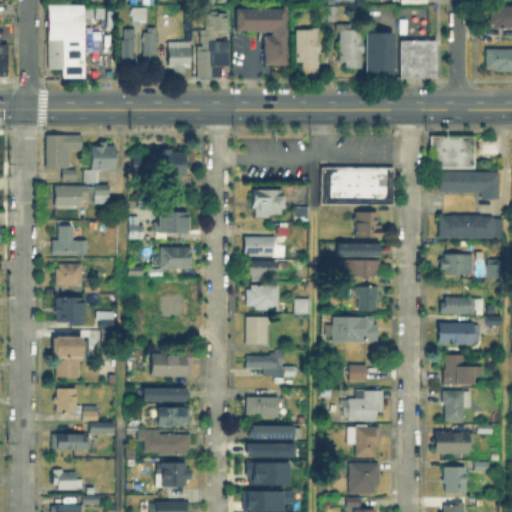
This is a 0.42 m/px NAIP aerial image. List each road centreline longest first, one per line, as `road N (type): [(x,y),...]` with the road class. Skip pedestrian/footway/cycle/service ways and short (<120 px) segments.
road 1 (residential): [(215,511),(218,109)]
road 2 (residential): [(23,511),(26,109)]
road 3 (residential): [(407,511),(409,109)]
road 4 (primary): [(511,109),(122,109)]
